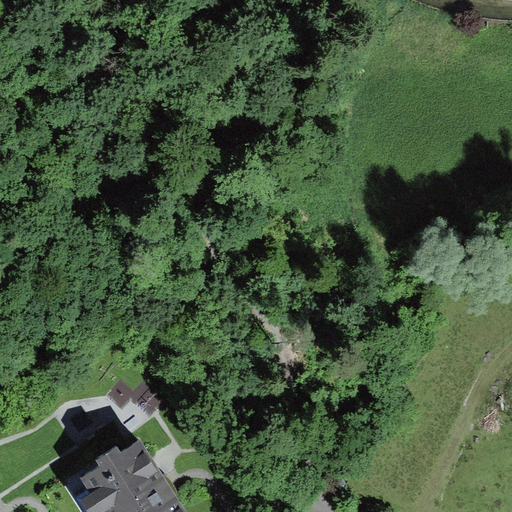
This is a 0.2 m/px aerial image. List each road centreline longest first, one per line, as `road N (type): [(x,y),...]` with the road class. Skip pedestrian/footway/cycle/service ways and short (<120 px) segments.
road 1 (track): [(339,511),(302,442),(278,358),(225,287),(198,205),(200,102),(229,0)]
road 2 (track): [(413,511),(511,347)]
